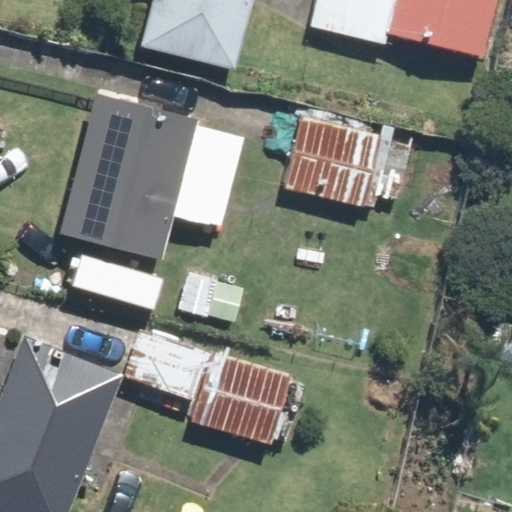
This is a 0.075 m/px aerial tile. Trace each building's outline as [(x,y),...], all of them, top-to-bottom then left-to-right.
[(149,0),(140,42),(235,64),(249,0),(149,0)] [(389,0),(314,0),(309,26),(379,42),(389,0)] [(491,0),(394,0),(388,30),(480,51),(491,0)] [(92,87),(59,230),(162,253),(171,210),(219,221),(240,132),(192,121),(194,110),(92,87)] [(379,131),(298,112),(282,184),(363,202),(379,131)] [(131,401),(269,441),(289,370),(152,330),(131,401)] [(62,511),(118,369),(22,331),(0,386),(0,508),(9,511),(62,511)]
